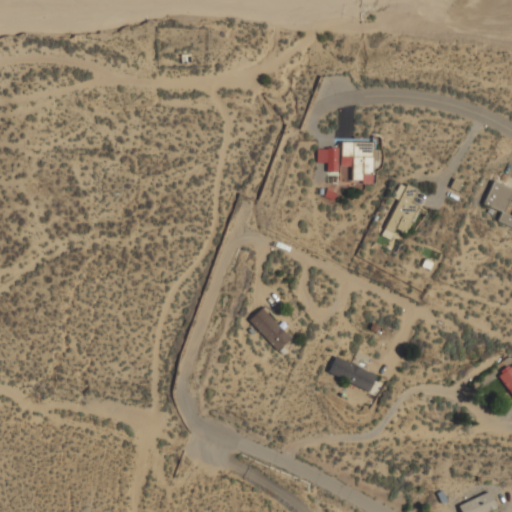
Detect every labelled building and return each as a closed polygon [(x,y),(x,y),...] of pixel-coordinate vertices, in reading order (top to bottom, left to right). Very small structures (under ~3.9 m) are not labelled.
[(373,183),(373,156),(373,141),(340,140),(340,166),(351,166),(351,183),(373,183)] [(326,171),(336,171),(336,147),(326,147),(326,171)] [(483,204),(501,211),(497,222),(511,227),(511,214),(503,212),(511,188),(492,180),(483,204)] [(380,235),(390,240),(395,229),(405,234),(417,205),(411,203),(417,190),(402,183),(380,235)] [(248,320),(277,351),(290,338),(261,307),(248,320)] [(326,372),(368,392),(376,376),(334,355),(326,372)] [(511,366),(498,374),(511,398),(511,366)] [(460,511),(488,511),(496,509),(489,491),(457,504),(460,511)]
